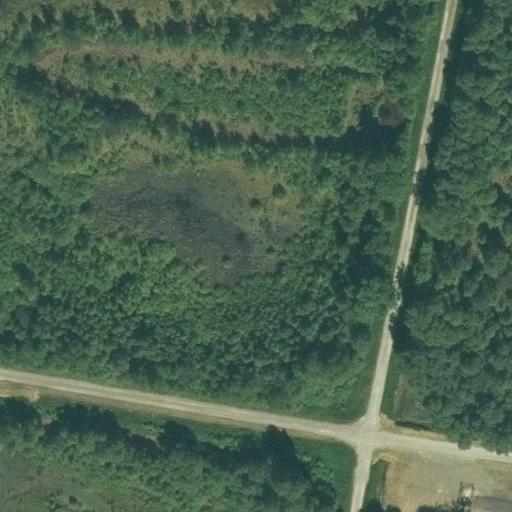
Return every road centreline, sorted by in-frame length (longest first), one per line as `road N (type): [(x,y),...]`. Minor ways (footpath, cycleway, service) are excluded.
road 1 (track): [(357,511),(457,0)]
road 2 (track): [(0,366),(511,452)]
